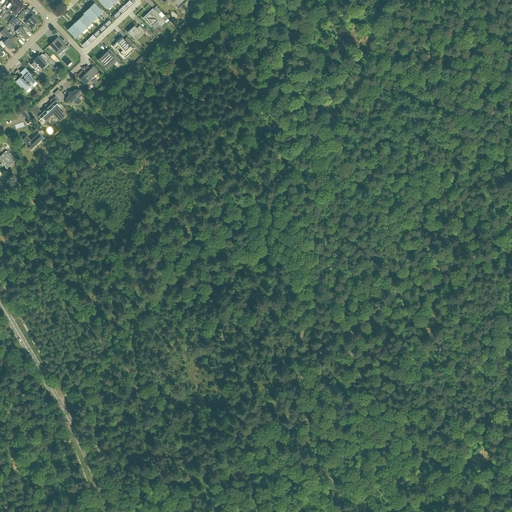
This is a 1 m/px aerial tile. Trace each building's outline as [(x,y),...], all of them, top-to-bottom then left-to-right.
[(11,11),(18,1),(16,0),(11,0),(9,3),(11,5),(7,11),(10,13),(11,12),(11,11)] [(112,4),(108,0),(99,0),(107,9),(112,4)] [(10,13),(14,17),(23,5),(18,1),(11,11),(11,12),(10,13)] [(94,3),(89,9),(97,17),(102,12),(94,3)] [(91,22),(97,17),(89,9),(83,14),(84,14),(91,22)] [(165,22),(152,9),(143,18),(151,27),(157,22),(161,26),(165,22)] [(31,30),(35,26),(34,25),(37,22),(33,17),(35,14),(30,11),(26,16),(29,18),(27,21),(24,23),(31,30)] [(84,14),(79,19),(87,28),(92,23),(91,22),(84,14)] [(16,30),(15,32),(21,37),(26,33),(20,27),(19,26),(21,24),(17,19),(12,25),(16,30)] [(87,28),(79,19),(73,24),(81,33),(87,28)] [(81,33),(73,24),(68,30),(76,38),(81,33)] [(139,26),(137,28),(134,25),(127,32),(134,39),(137,36),(138,38),(145,31),(139,26)] [(6,47),(7,48),(8,48),(9,48),(11,47),(12,46),(13,44),(14,44),(12,41),(12,40),(14,38),(5,28),(0,33),(4,37),(4,42),(3,43),(6,46),(6,47)] [(122,37),(119,40),(112,46),(115,49),(116,48),(118,46),(122,51),(120,53),(121,54),(123,57),(123,56),(125,58),(130,53),(134,50),(130,46),(124,40),(124,39),(122,37)] [(59,44),(55,40),(49,45),(56,52),(61,47),(64,49),(66,47),(62,42),(59,44)] [(109,49),(97,61),(105,70),(106,69),(116,58),(120,62),(121,62),(109,49)] [(44,61),(46,58),(42,54),(37,58),(36,57),(33,60),(34,61),(31,65),(35,69),(39,66),(42,69),(47,64),(44,61)] [(72,74),(76,77),(84,68),(80,65),(72,74)] [(95,84),(98,82),(96,79),(97,78),(97,77),(97,76),(97,75),(96,75),(96,74),(99,72),(94,66),(95,65),(80,79),(85,84),(86,84),(87,85),(88,85),(89,84),(90,84),(91,83),(92,83),(93,82),(95,84)] [(26,90),(36,81),(31,76),(32,75),(25,68),(21,72),(23,75),(16,82),(21,87),(22,86),(26,90)] [(80,95),(80,90),(75,90),(73,92),(69,92),(68,96),(66,98),(66,103),(71,103),(73,101),(75,103),(79,103),(79,99),(77,96),(80,95)] [(62,102),(64,100),(64,95),(60,91),(55,95),(62,102)] [(60,106),(53,98),(50,101),(53,104),(43,113),(35,105),(30,110),(38,121),(41,118),(44,121),(53,113),(59,120),(61,118),(61,119),(63,117),(64,115),(57,109),(60,106)] [(28,120),(32,116),(26,109),(22,113),(28,120)] [(38,131),(41,129),(36,123),(33,126),(35,127),(33,129),(35,132),(37,130),(38,131)] [(30,150),(42,138),(38,134),(31,140),(27,135),(26,136),(25,135),(24,134),(22,135),(21,137),(22,138),(22,139),(22,140),(26,144),(26,145),(30,150)] [(7,168),(16,159),(9,153),(13,150),(4,140),(0,142),(3,146),(0,148),(0,149),(2,152),(2,154),(0,156),(0,159),(1,160),(0,161),(7,168)]
